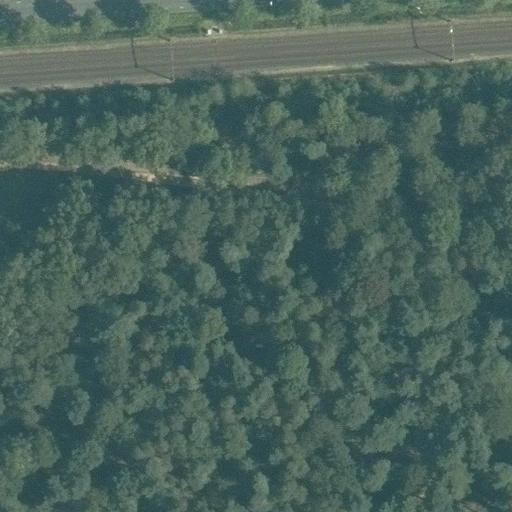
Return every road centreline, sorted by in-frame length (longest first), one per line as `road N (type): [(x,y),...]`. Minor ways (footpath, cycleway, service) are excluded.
road 1 (track): [(148,177),(184,168),(511,212)]
road 2 (track): [(148,177),(0,337)]
road 3 (secondary): [(0,12),(174,0)]
